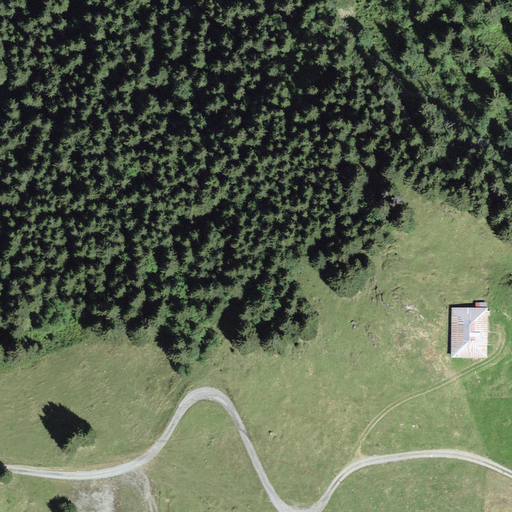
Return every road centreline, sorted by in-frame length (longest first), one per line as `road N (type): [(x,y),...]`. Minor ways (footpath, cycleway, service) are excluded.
road 1 (track): [(290,511),(274,498),(231,412),(206,393),(186,402),(160,442),(131,465),(82,475),(0,469)]
road 2 (track): [(498,336),(493,358),(377,418),(358,444),(355,466)]
road 3 (track): [(342,475),(371,460),(435,453),(511,474)]
